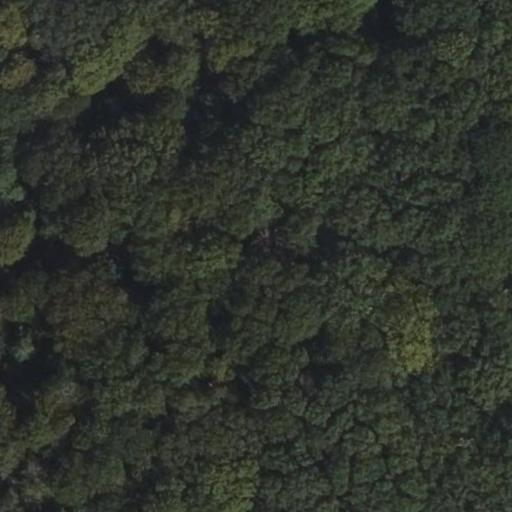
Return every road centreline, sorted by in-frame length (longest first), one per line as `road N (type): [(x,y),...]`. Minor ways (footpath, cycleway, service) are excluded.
road 1 (track): [(0,296),(38,286),(278,0)]
road 2 (track): [(294,0),(359,52),(458,166),(511,205)]
